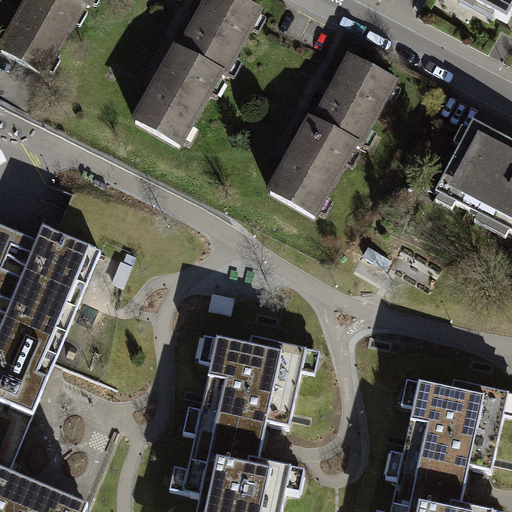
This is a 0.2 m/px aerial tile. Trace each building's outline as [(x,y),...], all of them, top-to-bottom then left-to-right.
[(0,51),(42,75),(83,6),(72,0),(29,0),(21,14),(0,49),(0,51)] [(207,0),(197,20),(179,53),(216,74),(222,77),(258,11),(236,0),(207,0)] [(511,0),(465,0),(505,22),(511,9),(511,0)] [(176,148),(216,74),(179,53),(174,51),(155,85),(134,125),(176,148)] [(332,92),(316,124),(351,146),(357,151),(393,81),(350,59),(332,92)] [(317,215),(351,146),(316,124),(310,121),(291,156),(270,193),(317,215)] [(434,197),(511,235),(511,146),(470,125),(434,197)] [(0,396),(36,412),(101,255),(43,231),(37,245),(0,229),(0,396)] [(246,341),(245,348),(211,341),(179,495),(197,499),(194,511),(281,511),(288,481),(254,474),(264,427),(285,431),(301,352),(246,341)] [(390,511),(468,511),(459,510),(467,469),(490,474),(507,395),(452,383),(451,391),(418,384),(390,511)] [(86,511),(8,480),(36,412),(0,396),(0,511),(86,511)]
